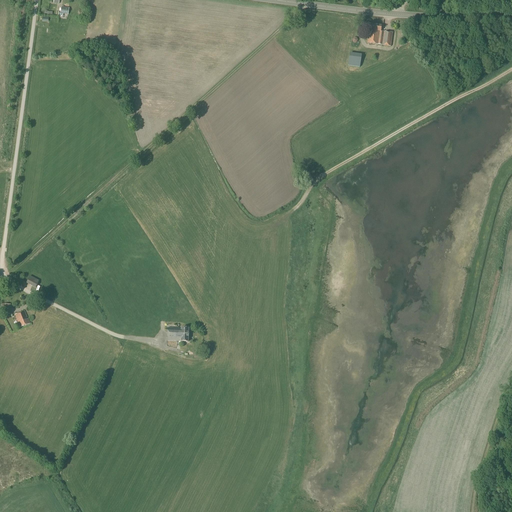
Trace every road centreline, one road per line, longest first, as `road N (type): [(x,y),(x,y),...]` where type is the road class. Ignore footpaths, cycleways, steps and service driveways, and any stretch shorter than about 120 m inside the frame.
road 1 (track): [(5,277),(305,4)]
road 2 (track): [(368,511),(415,398),(458,358),(496,203),(511,169)]
road 3 (unclassified): [(3,274),(36,0)]
road 4 (secondary): [(272,0),(511,22)]
road 5 (track): [(472,511),(511,393)]
